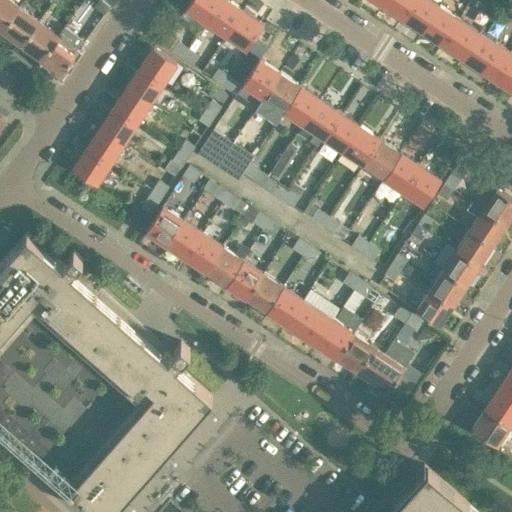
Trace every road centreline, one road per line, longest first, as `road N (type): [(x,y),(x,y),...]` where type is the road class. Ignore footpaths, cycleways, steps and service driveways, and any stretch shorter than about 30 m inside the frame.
road 1 (residential): [(402,439),(8,181)]
road 2 (residential): [(511,131),(307,0)]
road 3 (residential): [(402,439),(416,430),(511,285)]
road 4 (residential): [(51,119),(131,0)]
